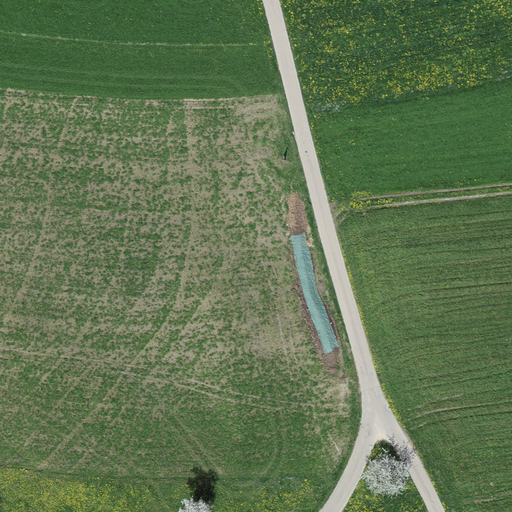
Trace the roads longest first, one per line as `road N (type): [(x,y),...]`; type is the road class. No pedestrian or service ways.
road 1 (tertiary): [(379,400),(321,212),(271,0)]
road 2 (tertiary): [(436,511),(379,400)]
road 3 (residential): [(379,400),(328,511)]
